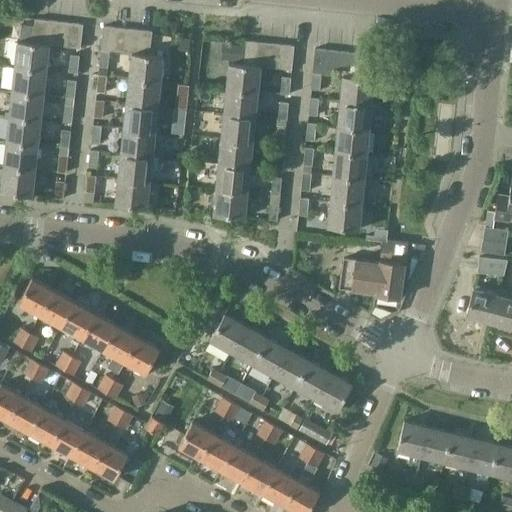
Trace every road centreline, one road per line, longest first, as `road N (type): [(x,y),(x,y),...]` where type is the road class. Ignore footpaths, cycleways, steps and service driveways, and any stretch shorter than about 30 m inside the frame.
road 1 (residential): [(400,352),(219,258),(153,241),(0,224)]
road 2 (residential): [(400,352),(484,134)]
road 3 (residential): [(333,507),(400,352)]
road 4 (residential): [(495,17),(330,0)]
road 5 (residential): [(105,511),(0,452)]
road 6 (residential): [(233,511),(173,483),(147,490),(130,511)]
